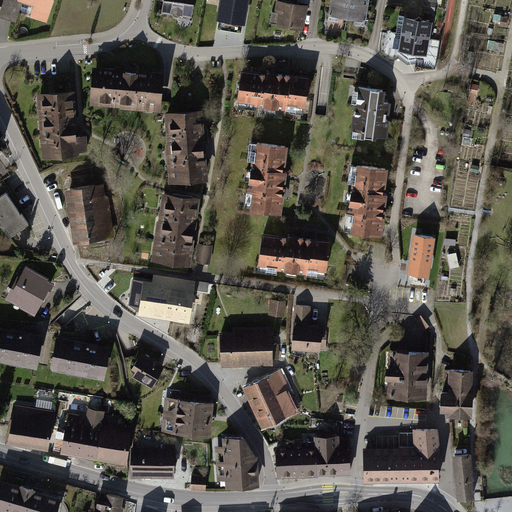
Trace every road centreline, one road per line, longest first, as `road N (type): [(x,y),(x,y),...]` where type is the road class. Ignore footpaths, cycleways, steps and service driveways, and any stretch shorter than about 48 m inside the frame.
road 1 (residential): [(0,101),(73,260),(103,299),(216,381),(266,454),(272,497)]
road 2 (track): [(479,509),(469,284),(511,39)]
road 3 (tertiary): [(0,450),(175,497),(272,497)]
road 4 (residential): [(358,494),(361,420),(384,276),(396,266),(394,231)]
road 5 (residential): [(130,30),(163,49),(203,55),(312,46)]
road 6 (residential): [(370,59),(402,84),(450,69),(462,0)]
road 7 (residential): [(0,55),(130,30)]
